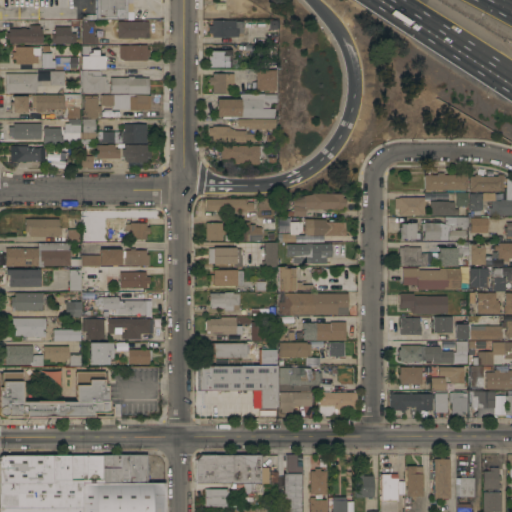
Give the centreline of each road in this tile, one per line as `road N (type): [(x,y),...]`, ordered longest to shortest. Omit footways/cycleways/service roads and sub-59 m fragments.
road 1 (residential): [(511,435),(0,436)]
road 2 (residential): [(511,160),(399,151),(380,162),(373,434)]
road 3 (residential): [(185,184),(180,511)]
road 4 (motorway): [(354,90),(332,147),(295,176),(254,185),(185,184)]
road 5 (residential): [(185,184),(0,188)]
road 6 (secondary): [(185,0),(185,184)]
road 7 (motorway): [(385,0),(511,79)]
